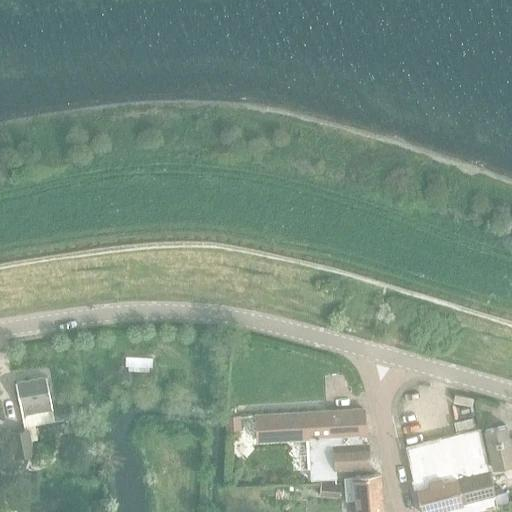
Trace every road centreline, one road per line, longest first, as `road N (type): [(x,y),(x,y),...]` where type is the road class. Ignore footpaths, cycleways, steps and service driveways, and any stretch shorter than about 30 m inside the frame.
road 1 (residential): [(0,330),(117,311),(183,311),(243,316),(370,351)]
road 2 (residential): [(370,351),(402,511)]
road 3 (residential): [(511,392),(370,351)]
